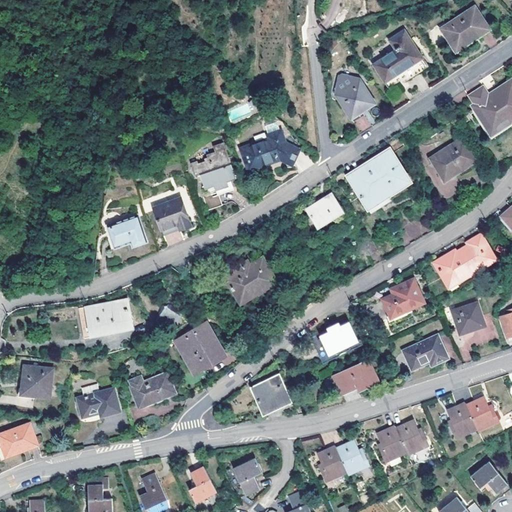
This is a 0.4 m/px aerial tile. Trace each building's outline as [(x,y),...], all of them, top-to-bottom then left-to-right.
[(474,8),(441,29),(455,51),(465,45),(463,42),(476,33),(478,36),(488,30),(474,8)] [(393,51),(371,65),(386,89),(400,80),(402,83),(427,68),(404,31),(387,42),(393,51)] [(335,94),(350,118),(374,103),(359,79),(356,81),(354,79),(353,78),(350,77),(346,76),(343,75),(342,76),(341,76),(340,77),(339,78),(336,89),(338,93),(335,94)] [(511,85),(511,84),(511,83),(511,82),(499,90),(500,92),(489,99),(481,88),(467,97),(474,110),(476,109),(482,118),(480,120),(489,134),(501,127),(500,125),(511,116),(511,85)] [(476,109),(474,110),(470,113),(488,140),(511,125),(511,116),(500,125),(501,127),(489,134),(480,120),(482,118),(476,109)] [(286,168),(298,150),(285,142),(280,131),(267,136),(269,139),(242,150),(250,171),(274,161),(286,168)] [(256,142),(267,139),(264,132),(254,136),(256,142)] [(441,182),(458,172),(457,170),(462,167),(463,169),(473,162),(460,141),(428,160),(441,182)] [(227,179),(234,175),(216,148),(207,153),(210,159),(203,163),(205,165),(201,168),(202,171),(196,174),(194,172),(190,175),(196,186),(201,182),(208,193),(215,189),(219,195),(235,186),(233,184),(231,185),(228,181),(227,179)] [(406,182),(387,151),(363,166),(364,168),(362,170),(347,180),(354,192),(369,206),(383,196),(406,182)] [(364,168),(363,166),(345,177),(347,180),(362,170),(364,168)] [(219,195),(212,200),(208,203),(209,205),(222,197),(223,197),(237,189),(235,186),(219,195)] [(212,200),(219,195),(215,189),(208,193),(212,200)] [(306,210),(318,230),(343,214),(331,194),(306,210)] [(387,202),(383,196),(369,206),(374,210),(387,202)] [(222,197),(209,205),(217,217),(230,209),(223,197),(222,197)] [(180,226),(182,232),(193,227),(183,200),(156,209),(164,232),(180,226)] [(511,207),(501,217),(511,229),(511,228),(511,207)] [(132,247),(146,240),(135,214),(104,227),(113,249),(129,242),(132,247)] [(277,232),(269,219),(257,227),(264,239),(277,232)] [(166,237),(182,232),(180,226),(164,232),(166,237)] [(448,253),(432,264),(444,284),(457,276),(459,281),(496,258),(480,233),(465,243),(466,245),(449,256),(448,253)] [(357,243),(365,256),(377,249),(369,236),(357,243)] [(250,303),(250,301),(279,284),(265,260),(250,268),(248,265),(234,273),(238,280),(222,289),(235,311),(250,303)] [(447,288),(459,281),(457,276),(444,284),(447,288)] [(382,299),(389,316),(423,300),(412,277),(394,286),(397,292),(382,299)] [(86,308),(91,334),(132,326),(127,300),(86,308)] [(476,303),(452,312),(460,335),(485,326),(476,303)] [(180,324),(184,311),(164,305),(160,318),(180,324)] [(508,312),(500,315),(508,336),(511,334),(511,307),(507,309),(508,312)] [(320,335),(329,353),(357,339),(349,321),(320,335)] [(205,350),(220,343),(213,328),(181,343),(196,375),(207,370),(205,367),(212,363),(205,350)] [(429,361),(430,365),(447,357),(436,334),(402,350),(411,370),(429,361)] [(228,361),(220,343),(205,350),(212,363),(205,367),(207,370),(228,361)] [(360,386),(361,388),(378,380),(367,357),(333,373),(341,392),(359,384),(360,386)] [(34,384),(51,386),(53,369),(26,366),(22,394),(33,395),(34,384)] [(253,384),(264,410),(291,398),(279,372),(253,384)] [(168,376),(144,383),(141,376),(130,379),(138,406),(174,394),(168,376)] [(50,397),(51,386),(34,384),(33,395),(50,397)] [(101,411),(102,415),(119,410),(114,388),(78,397),(83,416),(101,411)] [(484,396),(467,403),(478,427),(479,430),(499,421),(494,409),(490,410),(488,406),(484,396)] [(466,401),(449,409),(453,419),(455,423),(452,424),(457,436),(478,427),(467,403),(466,401)] [(415,419),(398,426),(408,450),(409,452),(430,443),(425,431),(421,432),(419,428),(415,419)] [(380,431),(391,458),(408,450),(398,426),(397,424),(380,431)] [(0,433),(0,437),(5,456),(38,447),(32,425),(0,433)] [(333,442),(345,468),(355,464),(364,460),(359,448),(356,450),(354,445),(349,435),(333,442)] [(320,463),(316,464),(321,476),(342,467),(343,469),(345,468),(333,442),(332,443),(331,441),(314,448),(318,458),(320,463)] [(386,446),(383,448),(387,459),(391,458),(386,446)] [(251,485),(245,471),(253,468),(247,454),(225,463),(237,491),(251,485)] [(364,460),(355,464),(359,474),(368,470),(364,460)] [(181,485),(188,499),(209,489),(196,462),(182,469),(188,482),(181,485)] [(486,483),(490,489),(495,494),(507,485),(489,462),(470,477),(480,489),(483,486),(486,483)] [(130,492),(137,506),(159,495),(146,468),(132,475),(139,488),(130,492)] [(100,511),(104,511),(103,496),(99,496),(95,497),(94,486),(98,486),(100,486),(99,475),(78,476),(79,511),(100,511)] [(278,509),(279,511),(305,511),(294,486),(280,492),(286,506),(278,509)] [(467,511),(456,497),(438,511),(437,511),(467,511)] [(35,511),(34,498),(18,499),(18,511),(35,511)]
